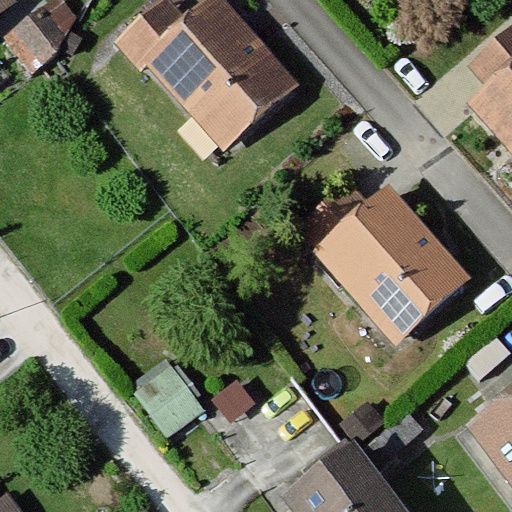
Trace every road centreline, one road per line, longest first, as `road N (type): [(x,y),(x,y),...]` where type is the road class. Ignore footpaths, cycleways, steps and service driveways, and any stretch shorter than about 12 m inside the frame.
road 1 (residential): [(295,0),(511,243)]
road 2 (residential): [(0,277),(181,511)]
